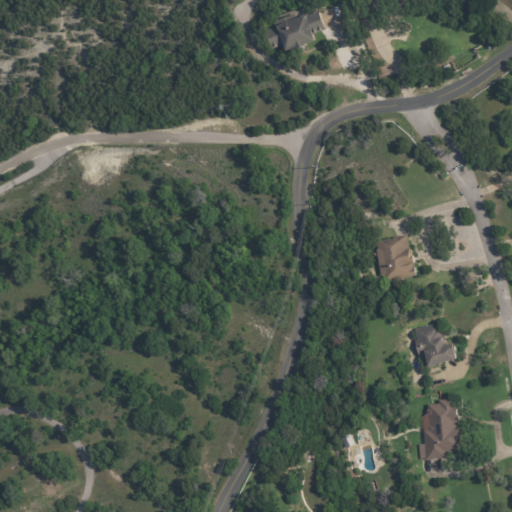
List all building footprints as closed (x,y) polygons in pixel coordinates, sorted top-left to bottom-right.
[(401,0),(400,3),(400,4),(390,0),(387,0),(381,14),(370,9),(374,0),(401,0)] [(323,12),(329,30),(318,34),(321,41),(311,45),(311,46),(308,47),(308,48),(304,50),(304,48),(291,52),(290,49),(289,50),(288,45),(276,49),(269,31),(282,26),(280,21),(300,15),(301,17),(312,13),(312,15),(323,11),(323,12)] [(412,241),(413,250),(415,249),(416,257),(418,256),(419,264),(418,264),(419,269),(420,268),(422,277),(385,282),(385,279),(383,277),(379,252),(381,249),(380,243),(396,241),(396,238),(411,236),(412,241)] [(443,331),(445,336),(444,337),(446,343),(455,341),(457,351),(456,351),(458,357),(428,365),(427,363),(421,365),(417,352),(415,353),(411,337),(414,337),(412,327),(437,320),(438,324),(440,324),(442,330),(443,329),(443,331)] [(459,414),(459,421),(456,421),(457,426),(460,425),(461,439),(463,439),(463,446),(462,446),(462,447),(461,447),(462,449),(460,450),(460,451),(446,451),(446,457),(426,458),(426,456),(423,456),(423,455),(418,455),(417,442),(423,442),(421,413),(425,412),(425,408),(427,407),(427,403),(439,402),(438,399),(455,397),(455,406),(459,406),(459,414)] [(348,446),(344,448),(339,437),(349,433),(353,443),(348,446)]
